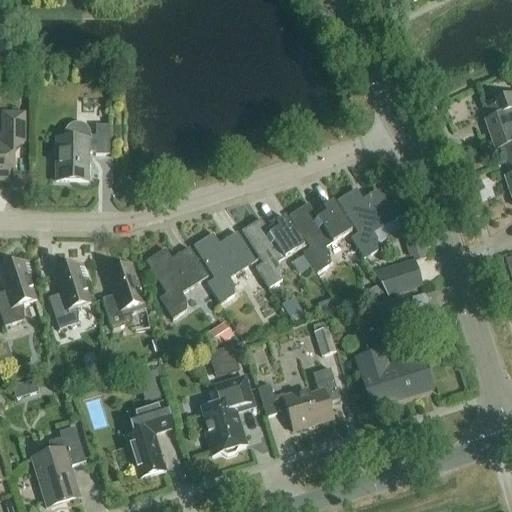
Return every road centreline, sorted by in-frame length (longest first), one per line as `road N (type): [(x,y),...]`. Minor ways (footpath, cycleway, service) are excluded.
road 1 (residential): [(0,221),(145,216),(402,131)]
road 2 (unclassified): [(511,433),(424,172),(402,131)]
road 3 (unclassified): [(280,511),(511,439)]
road 4 (unclassified): [(402,131),(328,0)]
